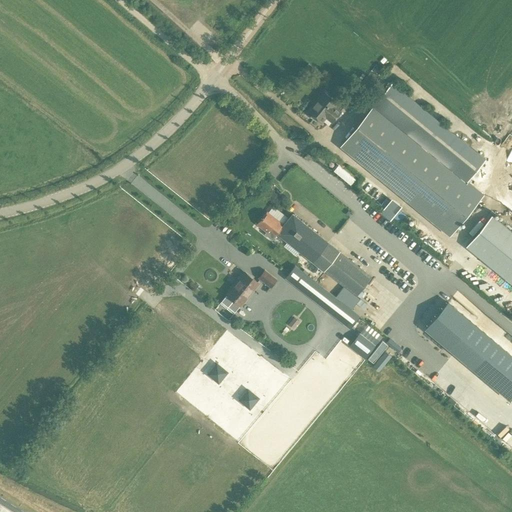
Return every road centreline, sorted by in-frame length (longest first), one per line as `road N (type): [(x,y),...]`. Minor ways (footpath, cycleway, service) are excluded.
road 1 (tertiary): [(0,214),(121,168),(215,80),(276,0)]
road 2 (unknown): [(328,144),(392,69),(480,146)]
